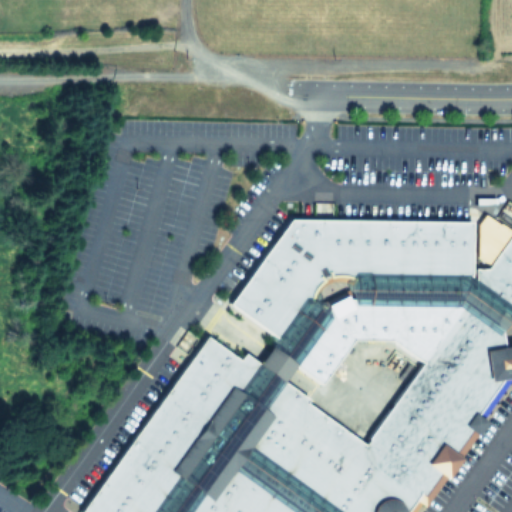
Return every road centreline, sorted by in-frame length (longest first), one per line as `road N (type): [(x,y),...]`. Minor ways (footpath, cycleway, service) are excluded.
road 1 (tertiary): [(291,94),(511,97)]
road 2 (residential): [(184,0),(184,33),(198,54),(291,94)]
